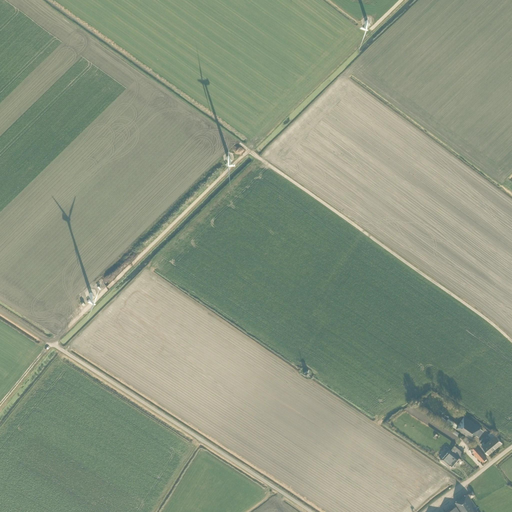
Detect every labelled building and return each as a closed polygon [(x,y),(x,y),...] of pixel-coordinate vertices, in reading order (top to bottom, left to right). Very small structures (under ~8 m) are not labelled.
[(456,429),(472,440),(480,427),(464,416),(456,429)] [(488,455),(502,443),(496,435),(482,447),(488,455)] [(487,459),(479,450),(472,443),(471,441),(469,438),(466,436),(463,440),(468,446),(473,451),(471,453),(473,456),(474,455),(478,459),(477,460),(479,462),(481,461),(483,462),(487,459)] [(453,451),(454,452),(460,457),(464,453),(457,447),(453,451)] [(461,460),(449,449),(441,458),(439,457),(437,458),(439,461),(440,459),(451,469),(453,466),(454,467),(461,460)] [(478,511),(476,509),(477,508),(467,494),(455,503),(461,511),(459,511),(456,506),(447,511),(478,511)]
